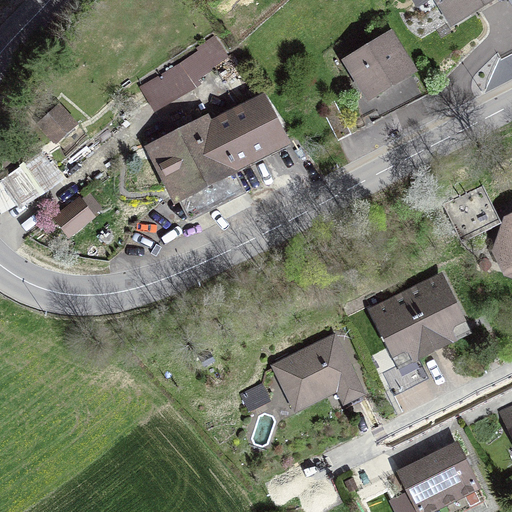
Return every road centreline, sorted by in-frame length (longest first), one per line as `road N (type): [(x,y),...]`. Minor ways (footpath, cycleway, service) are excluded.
road 1 (secondary): [(0,266),(61,294),(128,290),(250,240),(511,103)]
road 2 (residential): [(511,384),(283,494)]
